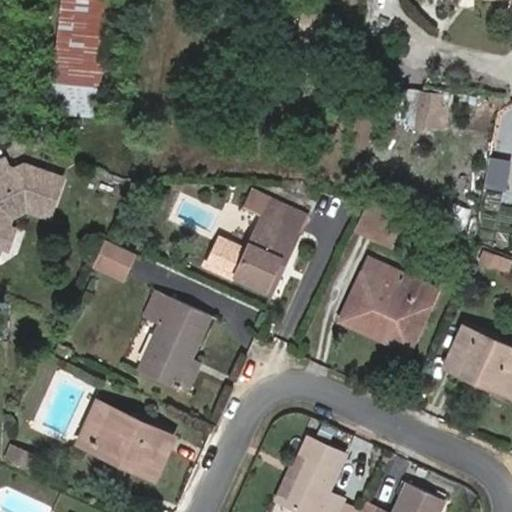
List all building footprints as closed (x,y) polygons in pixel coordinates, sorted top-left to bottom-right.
[(105,116),(116,0),(63,0),(52,111),(105,116)] [(337,40),(339,13),(305,9),(302,36),(337,40)] [(401,120),(419,121),(421,87),(403,86),(401,120)] [(424,86),(420,124),(451,127),(455,89),(424,86)] [(8,159),(0,161),(0,178),(12,175),(8,159)] [(0,178),(0,248),(1,247),(0,242),(0,231),(8,229),(9,227),(14,216),(31,210),(51,217),(66,178),(28,166),(17,175),(12,175),(0,178)] [(286,262),(309,213),(255,188),(247,207),(264,214),(237,276),(268,290),(281,261),(286,262)] [(396,239),(403,209),(369,201),(362,230),(396,239)] [(0,242),(1,247),(9,250),(17,230),(9,227),(8,229),(0,231),(0,242)] [(95,263),(125,277),(138,251),(107,236),(95,263)] [(372,256),(343,318),(376,333),(380,323),(416,339),(432,302),(399,287),(405,272),(372,256)] [(268,290),(272,292),(286,262),(281,261),(268,290)] [(193,355),(212,313),(158,287),(148,312),(162,319),(139,367),(179,385),(193,355)] [(411,349),(416,339),(380,323),(376,333),(411,349)] [(511,346),(466,325),(447,365),(482,380),(483,376),(511,388),(511,346)] [(179,385),(188,390),(202,359),(193,355),(179,385)] [(511,393),(511,388),(483,376),(482,380),(511,393)] [(155,477),(175,434),(102,399),(89,429),(100,434),(98,438),(134,454),(128,465),(155,477)] [(89,429),(82,444),(128,465),(134,454),(98,438),(100,434),(89,429)] [(338,511),(345,497),(330,490),(347,453),(309,436),(296,466),(301,468),(287,502),(309,511),(338,511)] [(293,465),(278,498),(287,502),(301,468),(296,466),(293,465)] [(438,511),(445,498),(410,481),(394,511),(390,511),(380,507),(377,511),(438,511)] [(338,511),(358,511),(362,505),(345,497),(338,511)]
